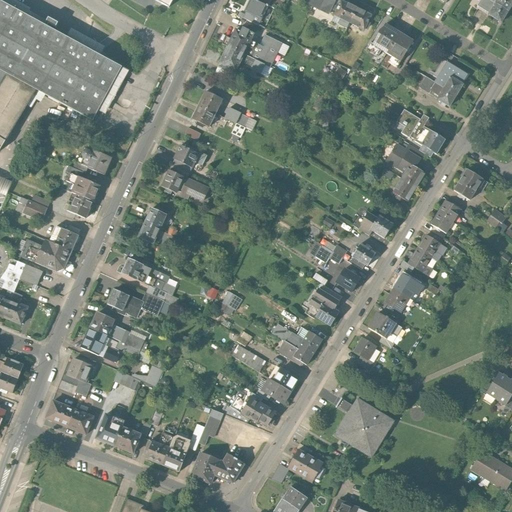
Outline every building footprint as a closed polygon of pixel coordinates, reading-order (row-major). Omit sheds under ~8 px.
[(0,0),(0,70),(36,90),(45,96),(93,121),(98,113),(122,68),(100,56),(66,37),(48,27),(45,26),(42,24),(0,1),(0,0)] [(30,9),(11,0),(0,0),(0,1),(42,24),(45,19),(29,11),(30,9)] [(276,8),(270,5),(259,0),(250,0),(242,18),(265,29),(276,8)] [(336,1),(333,0),(316,0),(313,7),(330,15),(336,1)] [(358,7),(342,0),(335,16),(342,19),(340,25),(347,29),(350,23),(358,7)] [(506,12),(492,3),(487,0),(479,0),(475,8),(499,23),(506,12)] [(494,0),(492,3),(506,12),(511,3),(511,0),(494,0)] [(358,7),(350,23),(366,31),(374,15),(358,7)] [(332,21),(340,25),(342,19),(335,16),(332,21)] [(49,18),(45,26),(48,27),(49,25),(56,28),(58,23),(49,18)] [(401,32),(387,24),(374,45),(388,54),(401,32)] [(228,47),(246,55),(256,34),(238,26),(228,47)] [(70,30),(66,37),(100,56),(104,49),(70,30)] [(401,32),(388,54),(393,56),(389,63),(397,68),(401,61),(403,63),(416,41),(401,32)] [(281,44),(263,36),(261,42),(263,46),(262,48),(257,45),(251,58),(266,65),(270,67),(281,44)] [(370,52),(374,45),(368,41),(361,54),(366,58),(370,52)] [(384,60),(388,54),(374,45),(370,52),(384,60)] [(228,47),(220,64),(238,72),(242,63),(246,55),(228,47)] [(251,58),(246,55),(242,63),(252,68),(251,70),(261,75),(266,65),(251,58)] [(470,75),(448,62),(435,83),(459,97),(467,85),(465,84),(470,75)] [(348,73),(340,67),(335,75),(343,80),(348,73)] [(122,68),(98,113),(105,117),(129,72),(122,68)] [(36,90),(0,70),(0,151),(27,105),(36,90)] [(422,84),(426,77),(421,74),(416,81),(422,84)] [(429,94),(435,83),(426,77),(422,84),(420,88),(429,94)] [(459,97),(435,83),(429,94),(438,99),(437,101),(452,110),(459,97)] [(350,90),(343,85),(339,92),(346,96),(350,90)] [(36,90),(27,105),(32,108),(37,100),(42,102),(45,96),(36,90)] [(199,106),(217,115),(224,100),(206,92),(199,106)] [(199,106),(193,120),(211,129),(217,115),(199,106)] [(224,119),(236,124),(241,115),(241,113),(230,108),(224,119)] [(448,141),(425,127),(430,118),(424,115),(421,120),(405,111),(397,123),(405,128),(402,133),(423,146),(434,152),(439,156),(448,141)] [(256,122),(241,115),(236,124),(245,129),(252,132),(256,122)] [(245,129),(236,124),(231,134),(241,139),(245,129)] [(186,134),(199,139),(202,132),(188,127),(186,134)] [(403,179),(419,189),(428,175),(418,168),(423,159),(407,149),(397,143),(386,162),(406,174),(403,179)] [(409,145),(407,149),(423,159),(426,155),(420,151),(409,145)] [(199,155),(181,146),(174,161),(192,169),(194,170),(197,164),(203,167),(208,156),(201,152),(199,155)] [(434,152),(423,146),(420,151),(426,155),(431,158),(434,152)] [(83,158),(80,165),(88,168),(87,169),(104,176),(112,158),(93,150),(93,151),(87,148),(86,151),(83,152),(82,155),(83,158)] [(192,169),(174,161),(172,166),(190,175),(192,169)] [(88,168),(80,165),(76,163),(73,169),(85,174),(87,169),(88,168)] [(172,166),(170,171),(188,179),(190,175),(172,166)] [(66,173),(70,175),(70,174),(82,179),(85,174),(73,169),(68,167),(66,173)] [(219,173),(211,169),(208,176),(216,180),(219,173)] [(395,175),(386,169),(382,175),(391,180),(395,175)] [(482,180),(465,169),(452,191),(469,201),(482,180)] [(188,179),(170,171),(162,189),(189,201),(191,197),(204,203),(210,189),(188,179)] [(74,194),(77,196),(92,203),(99,187),(82,179),(70,174),(70,175),(66,182),(77,187),(74,194)] [(0,178),(0,194),(5,196),(11,183),(0,178)] [(403,179),(395,193),(410,203),(419,189),(403,179)] [(31,203),(47,209),(50,202),(34,195),(31,203)] [(66,205),(64,210),(85,220),(92,203),(77,196),(72,208),(66,205)] [(22,214),(28,201),(22,198),(16,211),(22,214)] [(31,203),(28,201),(22,214),(42,222),(47,209),(31,203)] [(460,210),(444,201),(436,213),(452,223),(460,210)] [(475,214),(466,208),(465,210),(473,216),(475,214)] [(169,216),(152,209),(145,224),(161,231),(169,216)] [(506,218),(494,210),(485,222),(502,234),(507,227),(502,224),(506,218)] [(445,235),(452,223),(436,213),(429,225),(445,235)] [(366,222),(363,226),(373,232),(387,240),(395,227),(381,218),(380,220),(370,214),(366,222)] [(371,237),(373,232),(363,226),(366,222),(359,217),(353,226),(371,237)] [(335,223),(327,218),(323,225),(331,230),(335,223)] [(161,231),(145,224),(139,239),(155,246),(158,239),(161,231)] [(69,226),(67,232),(78,237),(81,231),(69,226)] [(56,227),(49,243),(71,252),(72,251),(73,251),(75,247),(74,246),(78,237),(67,232),(56,227)] [(178,231),(171,228),(168,234),(175,237),(178,231)] [(168,234),(161,231),(158,239),(175,246),(178,239),(175,237),(168,234)] [(440,245),(424,236),(415,250),(431,259),(440,245)] [(18,250),(23,252),(26,243),(22,241),(18,250)] [(23,252),(20,257),(57,272),(59,273),(60,273),(62,272),(63,271),(71,252),(49,243),(45,241),(42,247),(27,241),(26,243),(23,252)] [(333,253),(316,243),(310,254),(326,264),(329,259),(333,253)] [(361,245),(353,258),(370,268),(377,254),(361,245)] [(337,246),(333,253),(343,259),(347,253),(337,246)] [(426,267),(431,259),(415,250),(406,265),(428,278),(432,271),(426,267)] [(333,253),(329,259),(339,265),(343,259),(333,253)] [(504,254),(501,258),(507,263),(510,259),(504,254)] [(507,263),(501,258),(498,261),(504,266),(507,263)] [(145,267),(129,259),(122,275),(138,282),(145,267)] [(13,260),(8,270),(2,279),(6,281),(10,271),(21,276),(26,265),(13,260)] [(21,276),(20,279),(36,286),(42,272),(26,265),(21,276)] [(170,278),(145,267),(138,282),(149,287),(168,295),(172,297),(176,288),(167,285),(170,278)] [(6,281),(3,289),(14,293),(20,279),(21,276),(10,271),(6,281)] [(338,285),(344,275),(338,271),(332,281),(338,285)] [(362,280),(346,271),(344,275),(338,285),(353,294),(362,280)] [(421,288),(400,276),(391,290),(408,301),(412,295),(416,297),(421,288)] [(321,285),(319,289),(341,302),(344,298),(321,285)] [(168,295),(149,287),(146,294),(165,302),(168,295)] [(214,301),(215,299),(219,292),(210,288),(206,297),(207,298),(214,301)] [(309,305),(320,311),(315,319),(332,329),(340,316),(335,312),(341,302),(319,289),(309,305)] [(408,301),(391,290),(382,305),(399,315),(403,308),(409,312),(414,304),(408,301)] [(142,303),(115,291),(108,307),(113,309),(112,312),(125,318),(126,315),(137,320),(138,318),(141,311),(144,303),(142,303)] [(146,294),(142,303),(144,303),(141,311),(146,313),(158,318),(160,313),(165,302),(146,294)] [(172,297),(168,295),(165,302),(176,307),(179,300),(172,297)] [(241,299),(235,296),(232,301),(237,305),(241,299)] [(0,297),(0,316),(4,318),(11,302),(0,297)] [(214,301),(207,298),(205,303),(211,306),(212,304),(214,301)] [(225,312),(228,307),(215,299),(214,301),(212,304),(225,312)] [(237,305),(232,301),(228,307),(235,310),(237,305)] [(11,302),(4,318),(21,325),(27,308),(11,302)] [(173,314),(176,307),(165,302),(160,313),(166,316),(168,312),(173,314)] [(230,317),(235,310),(228,307),(225,312),(224,313),(230,317)] [(143,320),(146,313),(141,311),(138,318),(143,320)] [(116,322),(97,313),(90,330),(109,338),(116,322)] [(402,329),(378,313),(368,329),(381,338),(386,341),(391,334),(397,337),(402,329)] [(230,329),(233,325),(223,319),(221,324),(230,329)] [(109,338),(90,330),(81,349),(117,365),(122,354),(105,347),(109,338)] [(272,335),(285,343),(298,351),(304,342),(288,332),(285,336),(274,330),(272,335)] [(146,338),(131,331),(125,345),(140,352),(146,338)] [(252,338),(242,332),(239,337),(249,343),(252,338)] [(323,341),(309,333),(304,342),(298,351),(312,359),(323,341)] [(386,341),(381,338),(378,342),(390,350),(393,345),(386,341)] [(376,348),(361,339),(353,353),(360,357),(367,362),(376,348)] [(312,359),(298,351),(285,343),(279,354),(301,367),(303,364),(308,367),(312,359)] [(140,352),(125,345),(122,351),(138,358),(140,352)] [(266,362),(238,346),(232,357),(260,374),(266,362)] [(367,362),(360,357),(356,364),(367,371),(371,364),(367,362)] [(25,366),(7,359),(5,364),(2,363),(0,362),(0,372),(2,374),(19,380),(25,366)] [(94,367),(74,359),(67,376),(79,381),(88,384),(94,367)] [(163,369),(152,365),(147,378),(144,384),(154,388),(163,369)] [(282,369),(274,382),(293,394),(302,380),(282,369)] [(118,372),(113,382),(136,393),(141,382),(131,378),(118,372)] [(19,380),(2,374),(0,378),(0,389),(13,395),(19,380)] [(144,384),(147,378),(137,376),(133,374),(131,378),(141,382),(144,384)] [(507,380),(497,374),(490,385),(484,395),(494,402),(507,380)] [(270,380),(262,392),(271,398),(286,407),(293,394),(274,382),(270,380)] [(511,382),(507,380),(494,402),(504,408),(511,397),(511,394),(511,382)] [(88,384),(79,381),(74,393),(86,398),(91,385),(88,384)] [(484,395),(490,385),(485,382),(479,392),(484,395)] [(271,398),(262,392),(259,391),(256,395),(264,400),(268,402),(271,398)] [(252,399),(261,404),(264,400),(256,395),(253,393),(250,398),(252,399)] [(247,408),(252,399),(250,398),(246,395),(243,401),(237,397),(231,408),(243,415),(247,408)] [(508,412),(511,406),(511,397),(504,408),(499,416),(504,419),(508,412)] [(247,408),(273,422),(278,414),(261,404),(252,399),(247,408)] [(393,424),(356,400),(351,408),(346,415),(332,436),(370,460),(393,424)] [(346,415),(351,408),(340,401),(335,408),(346,415)] [(45,421),(66,430),(74,410),(53,402),(45,421)] [(243,415),(231,408),(226,404),(220,413),(224,414),(247,424),(249,422),(242,418),(243,415)] [(273,422),(247,408),(243,415),(242,418),(249,422),(251,423),(252,422),(259,426),(260,424),(269,429),(273,422)] [(95,418),(74,410),(66,430),(87,438),(95,418)] [(164,412),(157,410),(152,422),(159,425),(164,412)] [(220,413),(212,410),(205,428),(199,444),(206,446),(209,437),(215,439),(224,414),(220,413)] [(106,416),(96,442),(115,449),(123,429),(125,424),(106,416)] [(152,425),(145,423),(141,433),(148,436),(152,425)] [(198,426),(192,442),(189,449),(195,452),(199,444),(205,428),(198,426)] [(123,429),(115,449),(134,456),(142,436),(123,429)] [(175,439),(164,434),(159,445),(150,442),(145,454),(149,455),(147,460),(163,467),(175,439)] [(178,437),(175,439),(163,467),(179,474),(189,449),(192,442),(178,437)] [(321,465),(296,451),(285,470),(288,471),(310,484),(321,465)] [(511,470),(481,451),(469,471),(505,493),(511,481),(511,470)] [(224,463),(201,454),(191,480),(212,487),(216,478),(235,486),(246,467),(229,455),(224,463)] [(288,471),(285,470),(278,466),(273,474),(283,479),(288,471)] [(307,500),(290,488),(282,500),(299,511),(307,500)] [(377,505),(394,511),(395,511),(400,501),(383,491),(377,505)] [(143,506),(127,500),(122,511),(144,511),(141,511),(143,506)] [(298,511),(299,511),(282,500),(275,510),(277,511),(298,511)] [(352,511),(354,508),(337,501),(332,511),(352,511)]
